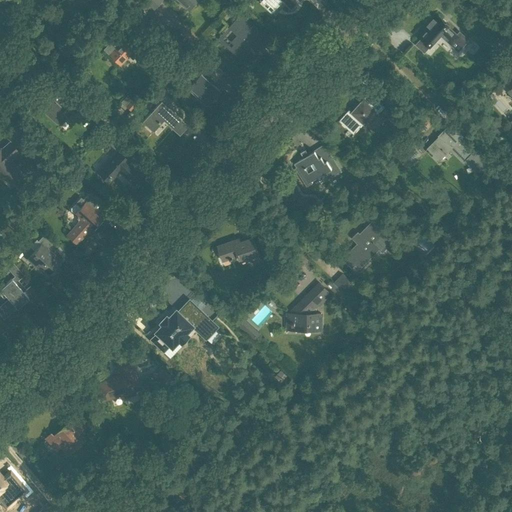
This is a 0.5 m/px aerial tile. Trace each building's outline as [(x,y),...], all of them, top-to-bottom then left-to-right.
[(144,0),(155,10),(164,0),(163,0),(144,0)] [(196,0),(177,0),(188,9),(196,0)] [(237,9),(242,3),(239,0),(234,0),(231,3),(237,9)] [(285,0),(294,7),(300,0),(267,0),(277,9),(280,5),(279,4),(283,0),(285,0)] [(461,33),(458,36),(448,26),(449,24),(439,16),(436,20),(434,18),(428,24),(430,26),(420,37),(422,39),(416,45),(424,52),(441,34),(452,44),(456,40),(462,46),(469,39),(461,33)] [(247,23),(241,18),(231,29),(237,35),(231,42),(239,49),(237,52),(247,62),(256,52),(254,50),(259,45),(259,46),(266,38),(248,22),(247,23)] [(133,59),(141,50),(137,47),(138,46),(123,30),(104,49),(120,64),(129,55),(133,59)] [(215,81),(224,72),(213,62),(201,74),(201,73),(189,86),(188,88),(196,96),(198,94),(208,104),(220,91),(211,82),(213,80),(215,81)] [(39,65),(26,75),(35,86),(48,76),(39,65)] [(175,79),(182,68),(178,65),(170,75),(175,79)] [(451,107),(460,97),(442,81),(433,90),(451,107)] [(64,89),(59,84),(56,87),(55,86),(41,102),(46,107),(43,111),(44,111),(55,121),(59,124),(65,118),(61,114),(63,111),(63,112),(65,110),(63,108),(66,105),(72,110),(71,110),(72,111),(77,105),(76,105),(62,92),(64,89)] [(384,106),(370,93),(367,96),(367,97),(365,100),(364,99),(352,112),(349,109),(339,120),(354,134),(364,123),(365,124),(377,111),(378,113),(384,106)] [(131,111),(140,101),(135,97),(126,107),(131,111)] [(188,125),(161,101),(142,122),(153,132),(154,131),(153,130),(161,122),(158,120),(162,115),(175,127),(174,129),(180,134),(188,125)] [(13,128),(20,123),(14,113),(7,118),(13,128)] [(459,135),(456,131),(458,130),(451,123),(439,136),(440,137),(429,148),(440,160),(441,159),(439,157),(444,151),(446,154),(452,148),(466,162),(468,159),(479,169),(489,159),(477,148),(475,150),(460,135),(461,134),(461,133),(459,135)] [(119,150),(127,142),(115,130),(109,136),(113,139),(111,142),(119,150)] [(0,175),(10,187),(25,174),(12,160),(20,152),(10,140),(0,148),(0,175)] [(308,153),(306,149),(305,150),(306,151),(303,154),(305,157),(294,164),(307,184),(319,177),(318,176),(321,175),(325,181),(342,171),(324,143),(308,153)] [(409,167),(423,153),(414,144),(400,157),(409,167)] [(127,162),(123,158),(124,157),(117,151),(111,158),(111,159),(99,172),(98,171),(97,172),(105,179),(106,179),(105,178),(108,175),(112,179),(119,171),(134,185),(144,173),(129,159),(127,162)] [(78,169),(83,173),(86,169),(81,165),(78,169)] [(375,174),(372,177),(376,182),(380,179),(375,174)] [(92,200),(87,195),(83,198),(81,196),(76,202),(71,208),(71,210),(74,213),(79,218),(79,221),(67,234),(77,243),(85,235),(84,234),(89,228),(91,230),(103,217),(88,203),(92,200)] [(392,242),(372,221),(372,222),(360,234),(358,232),(354,236),(356,238),(355,240),(358,243),(351,250),(351,249),(351,250),(353,252),(350,255),(348,253),(344,257),(343,257),(353,267),(356,264),(360,268),(383,245),(386,248),(392,242)] [(62,261),(47,248),(53,241),(45,233),(39,240),(41,242),(27,258),(28,258),(30,256),(36,263),(35,265),(48,277),(48,276),(46,275),(60,260),(62,262),(62,261)] [(259,255),(253,237),(235,243),(234,240),(218,245),(223,261),(230,258),(230,259),(233,258),(233,257),(238,255),(240,261),(259,255)] [(268,260),(271,268),(278,266),(275,258),(268,260)] [(18,280),(24,276),(14,264),(8,268),(18,280)] [(345,293),(354,285),(343,273),(334,282),(345,293)] [(17,308),(29,298),(12,278),(1,288),(9,299),(0,306),(0,313),(4,318),(17,307),(17,308)] [(288,313),(288,325),(288,329),(322,329),(322,313),(316,313),(316,310),(333,294),(319,281),(288,313)] [(342,299),(346,295),(339,288),(335,292),(342,299)] [(215,329),(210,323),(212,321),(200,310),(191,300),(189,299),(178,311),(176,309),(168,317),(166,315),(165,316),(160,321),(160,322),(162,324),(155,331),(157,333),(150,339),(163,352),(170,345),(172,347),(178,340),(181,342),(188,334),(186,332),(192,326),(206,339),(215,329)] [(254,327),(248,334),(254,339),(260,332),(254,327)] [(141,386),(133,363),(116,369),(119,377),(114,379),(113,377),(113,378),(96,384),(101,401),(112,398),(111,395),(123,391),(125,397),(136,394),(134,388),(141,386)] [(164,387),(172,377),(160,367),(152,376),(164,387)] [(281,370),(275,376),(281,382),(287,375),(281,370)] [(86,427),(78,418),(74,422),(72,419),(54,436),(51,433),(46,437),(57,449),(61,446),(69,454),(83,440),(78,434),(86,427)] [(21,467),(16,471),(23,479),(27,475),(21,467)] [(0,500),(1,500),(8,494),(14,501),(27,490),(11,471),(4,477),(0,472),(0,500)] [(137,511),(121,499),(110,511),(137,511)] [(55,511),(47,502),(35,511),(55,511)]
